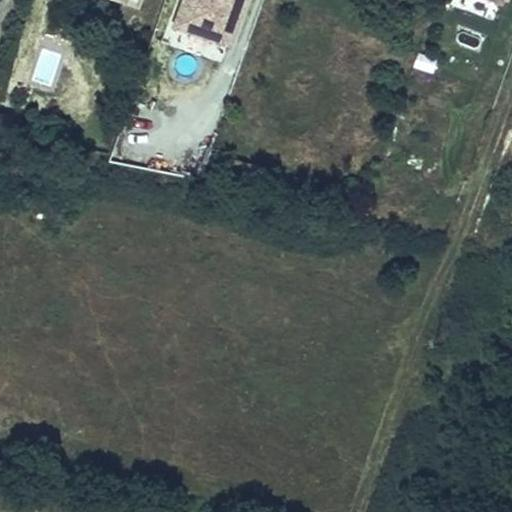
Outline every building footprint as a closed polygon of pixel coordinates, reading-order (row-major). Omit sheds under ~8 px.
[(181,0),(173,29),(233,46),(246,0),(181,0)] [(452,0),(448,12),(492,28),(500,2),(496,0),(452,0)] [(434,71),(436,55),(415,53),(413,69),(434,71)] [(206,60),(188,57),(185,78),(203,81),(206,60)] [(0,132),(8,135),(13,120),(0,115),(0,132)] [(223,181),(254,189),(260,167),(228,159),(223,181)] [(260,191),(296,201),(299,190),(262,181),(260,191)]
